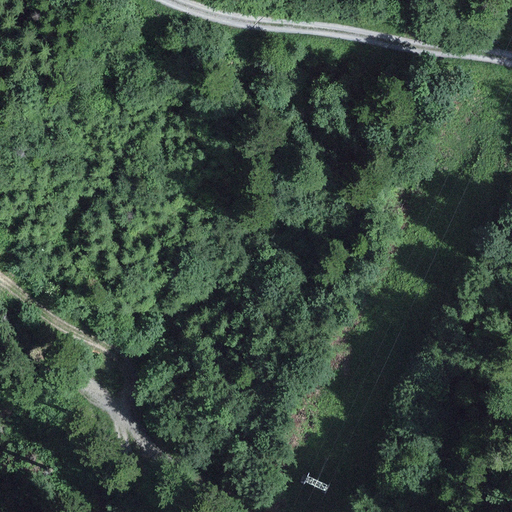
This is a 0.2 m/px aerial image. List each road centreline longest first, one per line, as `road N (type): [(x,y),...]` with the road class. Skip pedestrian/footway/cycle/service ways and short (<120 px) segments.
road 1 (track): [(511,60),(211,14),(169,0)]
road 2 (track): [(0,282),(136,373),(122,403)]
road 3 (track): [(243,511),(217,485),(169,466),(122,403)]
road 4 (track): [(122,403),(116,426),(131,469),(194,511)]
road 5 (track): [(122,403),(78,378),(0,368)]
